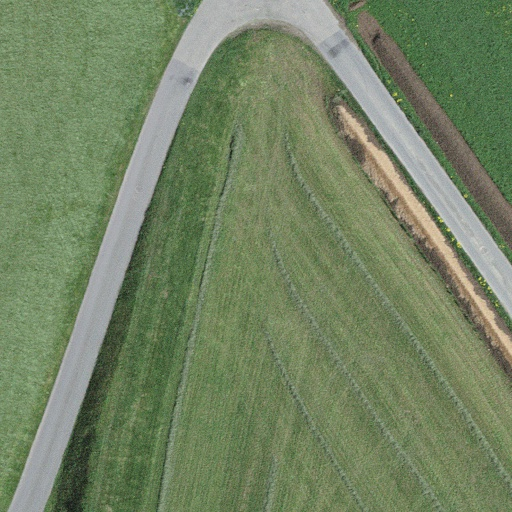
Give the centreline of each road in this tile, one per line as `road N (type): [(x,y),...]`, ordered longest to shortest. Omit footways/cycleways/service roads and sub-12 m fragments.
road 1 (unclassified): [(28,511),(173,100),(223,0)]
road 2 (track): [(309,0),(511,283)]
